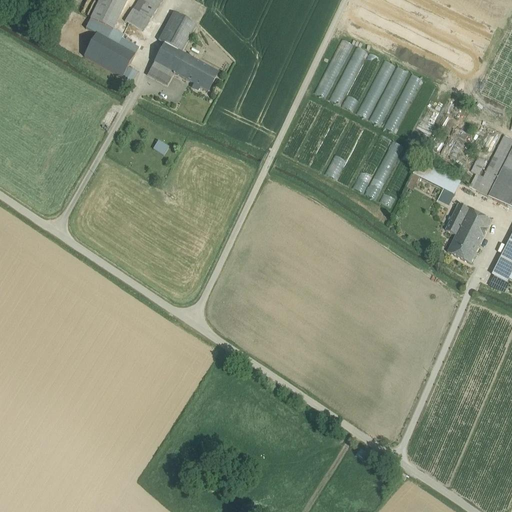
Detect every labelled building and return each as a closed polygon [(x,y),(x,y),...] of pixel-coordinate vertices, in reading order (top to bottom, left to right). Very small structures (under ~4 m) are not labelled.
[(100,0),(90,21),(113,31),(127,0),(100,0)] [(162,0),(139,0),(133,11),(139,15),(146,4),(157,10),(163,0),(162,0)] [(139,15),(133,11),(125,23),(143,33),(157,10),(146,4),(139,15)] [(190,30),(170,20),(163,34),(162,34),(159,42),(164,46),(179,53),(190,30)] [(123,37),(113,31),(90,21),(86,30),(96,36),(96,35),(135,57),(139,50),(121,40),(123,37)] [(135,57),(96,35),(96,36),(84,58),(122,79),(128,69),(135,57)] [(328,99),(351,44),(340,40),(317,95),(328,99)] [(179,53),(164,46),(154,64),(174,75),(175,75),(185,56),(180,54),(179,53)] [(341,107),(366,53),(356,48),(330,102),(341,107)] [(195,62),(185,56),(175,75),(174,75),(173,77),(174,77),(175,76),(185,81),(185,80),(195,62)] [(218,74),(195,62),(185,80),(185,81),(207,94),(218,74)] [(367,120),(396,68),(385,62),(356,114),(367,120)] [(174,75),(154,64),(147,77),(167,87),(173,77),(174,75)] [(383,127),(406,72),(394,67),(371,123),(383,127)] [(137,75),(128,69),(122,79),(132,85),(137,75)] [(387,130),(398,134),(420,80),(409,75),(387,130)] [(342,107),(353,112),(358,101),(347,96),(342,107)] [(294,159),(320,105),(310,100),(284,154),(294,159)] [(299,163),(310,168),(335,112),(323,107),(299,163)] [(337,114),(311,168),(323,174),(349,120),(337,114)] [(379,136),(353,190),(364,195),(390,141),(379,136)] [(511,141),(505,137),(477,193),(489,199),(511,153),(511,141)] [(393,142),(365,195),(376,201),(404,148),(393,142)] [(172,153),(158,144),(153,152),(167,161),(172,153)] [(511,153),(489,199),(511,210),(511,153)] [(335,181),(346,163),(335,156),(325,175),(335,181)] [(478,159),(471,173),(478,177),(486,163),(478,159)] [(400,162),(381,203),(391,208),(411,167),(400,162)] [(461,184),(420,163),(413,176),(443,191),(454,197),(461,184)] [(454,197),(443,191),(439,201),(449,207),(454,197)] [(492,223),(459,206),(446,232),(456,237),(457,237),(479,248),(492,223)] [(479,248),(457,237),(456,237),(448,254),(471,266),(479,248)] [(511,242),(494,278),(507,284),(511,273),(511,242)]
